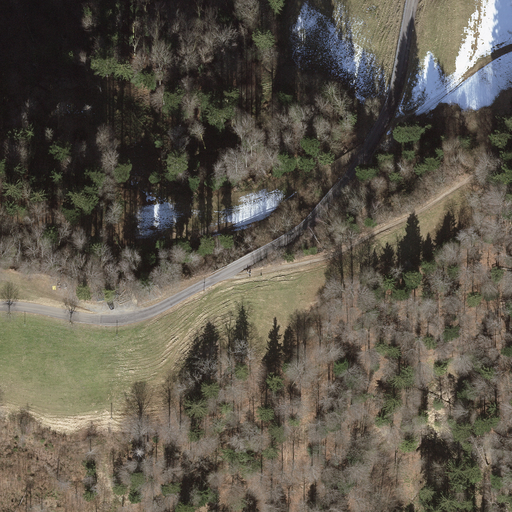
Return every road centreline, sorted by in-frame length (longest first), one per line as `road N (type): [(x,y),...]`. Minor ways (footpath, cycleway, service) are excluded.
road 1 (residential): [(411,0),(386,118),(358,164),(291,233),(146,317),(115,321),(0,307)]
road 2 (track): [(214,279),(329,255),(412,215),(511,148)]
road 3 (track): [(358,164),(427,105),(511,51)]
